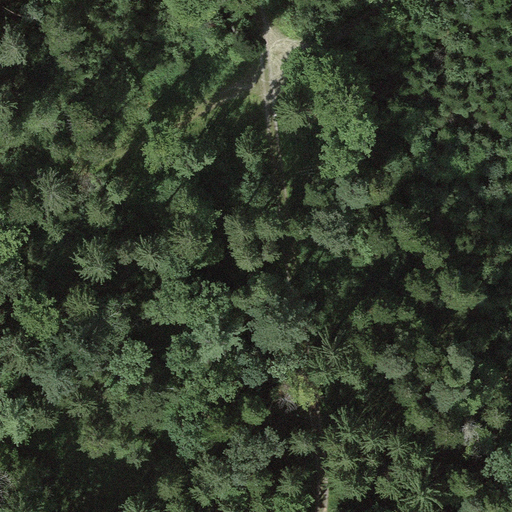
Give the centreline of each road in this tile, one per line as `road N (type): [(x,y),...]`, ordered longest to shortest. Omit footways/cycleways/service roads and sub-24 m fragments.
road 1 (track): [(262,0),(288,72),(316,286),(328,495),(316,511)]
road 2 (track): [(410,0),(288,72)]
